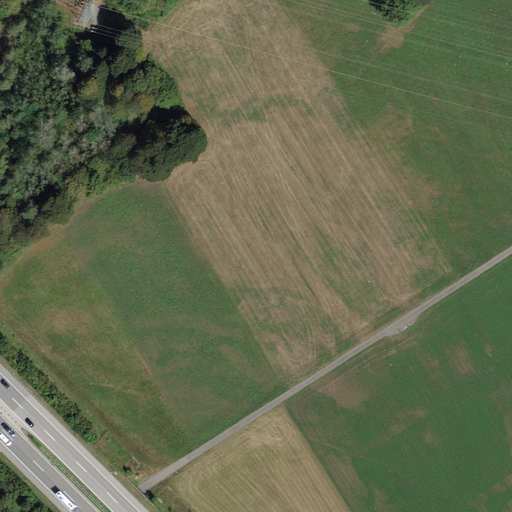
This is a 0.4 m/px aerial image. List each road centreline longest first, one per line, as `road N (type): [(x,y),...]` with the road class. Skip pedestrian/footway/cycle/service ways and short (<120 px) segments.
road 1 (track): [(511,248),(109,511)]
road 2 (motorway): [(124,511),(0,386)]
